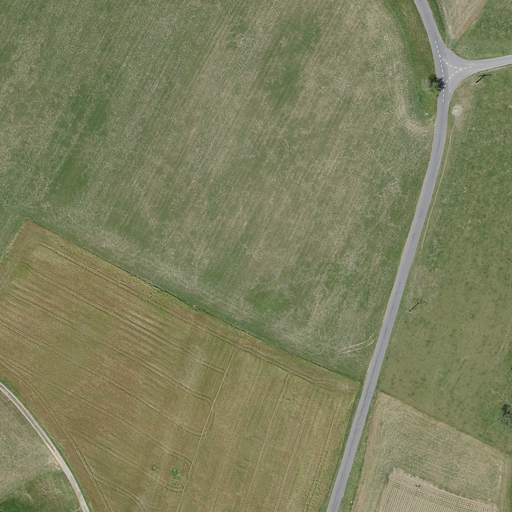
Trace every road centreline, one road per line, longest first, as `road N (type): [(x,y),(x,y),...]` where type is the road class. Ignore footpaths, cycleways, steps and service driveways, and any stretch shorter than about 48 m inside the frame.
road 1 (unclassified): [(330,511),(439,141),(446,77),(418,0)]
road 2 (track): [(0,390),(46,439),(85,511)]
